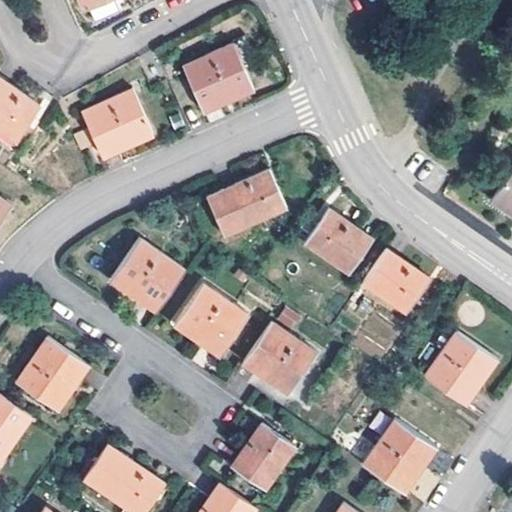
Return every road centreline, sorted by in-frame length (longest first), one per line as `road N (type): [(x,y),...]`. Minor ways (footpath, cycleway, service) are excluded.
road 1 (residential): [(23,259),(73,214),(117,190),(332,97)]
road 2 (residential): [(154,358),(213,397),(214,421),(188,451),(176,452),(116,413),(117,387),(144,359)]
road 3 (residential): [(332,97),(372,178),(511,281)]
road 4 (residential): [(203,0),(95,56),(59,50)]
road 5 (residential): [(23,259),(126,336),(144,359)]
